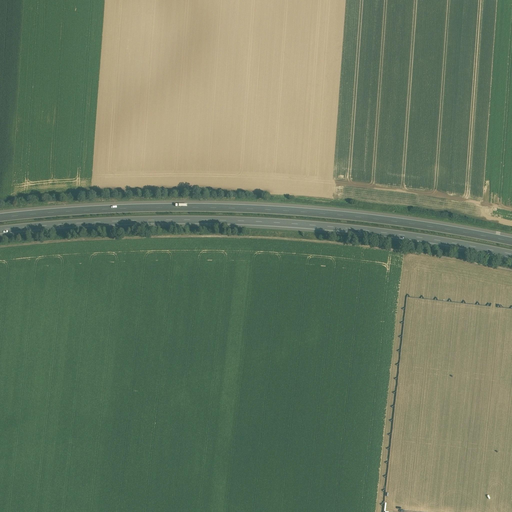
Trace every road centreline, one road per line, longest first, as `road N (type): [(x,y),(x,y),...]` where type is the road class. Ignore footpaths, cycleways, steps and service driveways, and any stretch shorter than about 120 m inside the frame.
road 1 (motorway): [(0,233),(200,220),(320,227),(511,256)]
road 2 (track): [(0,249),(276,239),(511,272)]
road 3 (motorway): [(511,243),(268,212),(132,210),(0,220)]
